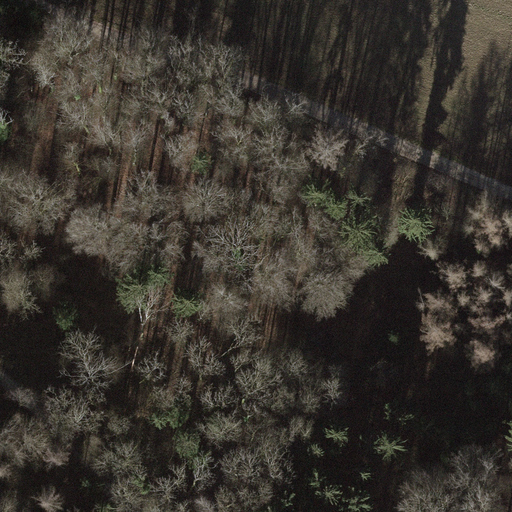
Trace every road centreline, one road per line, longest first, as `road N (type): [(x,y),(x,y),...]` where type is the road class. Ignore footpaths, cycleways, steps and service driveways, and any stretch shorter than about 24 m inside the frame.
road 1 (track): [(511,195),(33,0)]
road 2 (track): [(135,511),(0,390)]
